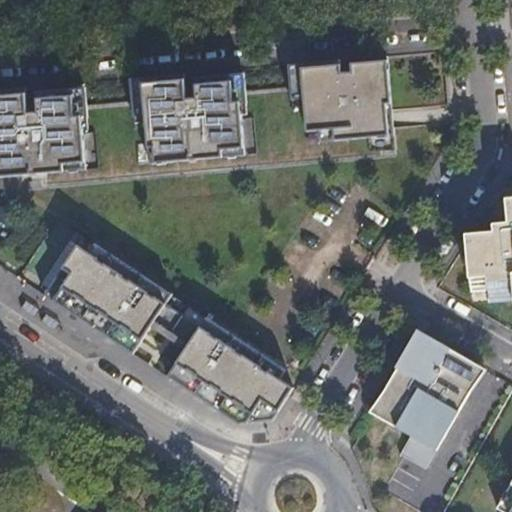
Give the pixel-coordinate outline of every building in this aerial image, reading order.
[(395,111),(390,56),(305,64),(310,139),(337,137),(338,149),(393,143),(390,111),(395,111)] [(250,114),(246,69),(145,78),(154,173),(225,167),(224,158),(248,156),(245,114),(250,114)] [(90,126),(86,83),(0,91),(0,189),(64,183),(63,175),(90,173),(86,127),(90,126)] [(511,200),(491,202),(493,224),(475,225),(476,237),(449,240),(453,284),(468,283),(469,294),(498,292),(500,303),(511,301),(511,200)] [(284,383),(289,373),(209,320),(203,330),(167,306),(174,296),(97,245),(91,253),(80,246),(47,296),(139,358),(154,336),(185,357),(171,379),(240,425),(252,422),(274,420),(294,389),(284,383)] [(403,452),(430,466),(466,399),(457,394),(478,355),(414,319),(391,361),(393,362),(383,381),(390,386),(373,418),(410,438),(403,452)] [(511,511),(511,476),(495,506),(503,511),(511,511)]
